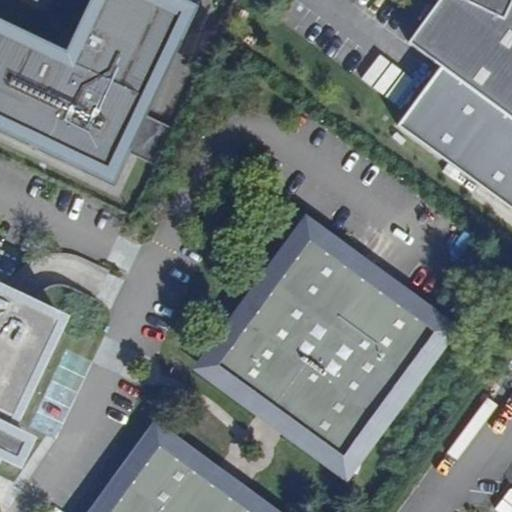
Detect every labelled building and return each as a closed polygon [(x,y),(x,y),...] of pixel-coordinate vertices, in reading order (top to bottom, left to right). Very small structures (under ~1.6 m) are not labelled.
[(0,121),(111,174),(189,11),(165,0),(161,0),(159,5),(149,0),(99,0),(71,60),(0,26),(0,121)] [(439,65),(511,116),(511,0),(446,0),(442,6),(438,4),(407,44),(439,65)] [(511,116),(439,65),(400,122),(511,200),(511,116)] [(359,261),(306,222),(199,367),(258,410),(261,407),(288,427),(286,431),(345,474),(451,328),(397,289),(393,294),(355,267),(359,261)] [(0,450),(11,456),(20,437),(7,431),(60,319),(0,290),(0,450)] [(214,471),(155,428),(93,511),(269,511),(242,491),(239,495),(211,475),(214,471)] [(26,439),(20,437),(11,456),(17,458),(26,439)] [(511,511),(511,489),(509,488),(495,511),(511,511)]
